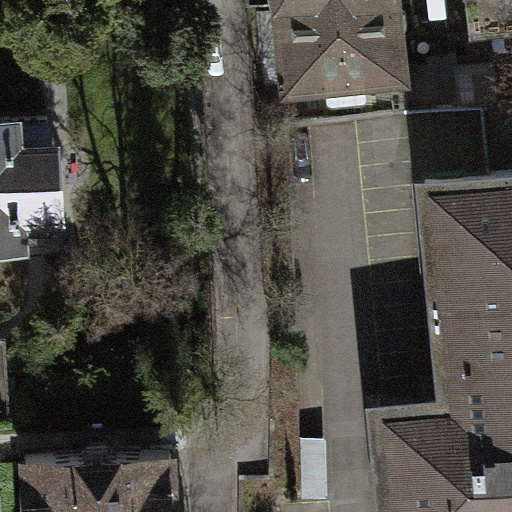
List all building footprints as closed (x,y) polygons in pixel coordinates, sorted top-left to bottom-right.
[(275,0),(276,2),(285,86),(405,74),(408,110),(462,104),(456,52),(441,53),(428,55),(429,63),(405,66),(398,0),(275,0)] [(511,0),(470,0),(474,32),(511,27),(511,0)] [(483,104),(410,111),(416,179),(425,178),(465,174),(463,150),(487,147),(483,104)] [(0,240),(6,234),(6,230),(17,230),(17,227),(53,226),(52,201),(54,201),(51,140),(49,140),(48,115),(0,117),(0,240)] [(511,511),(511,169),(465,174),(425,178),(445,377),(461,375),(463,398),(379,406),(389,511),(511,511)] [(176,511),(172,444),(114,448),(108,438),(88,439),(83,449),(26,452),(29,511),(176,511)]
